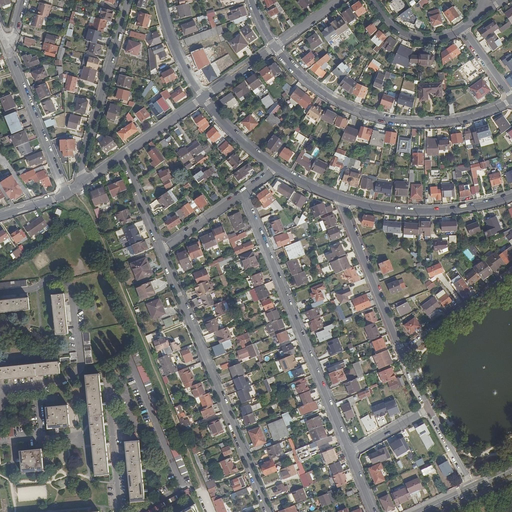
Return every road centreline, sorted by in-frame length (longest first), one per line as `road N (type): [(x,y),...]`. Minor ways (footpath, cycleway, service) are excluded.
road 1 (residential): [(268,511),(162,249)]
road 2 (unclassified): [(348,452),(243,191)]
road 3 (residential): [(511,100),(439,123),(361,113),(327,98),(273,47)]
road 4 (unclassified): [(76,186),(125,0)]
road 5 (residential): [(337,197),(421,212),(511,197)]
road 6 (residential): [(402,353),(337,197)]
road 7 (unclassified): [(7,52),(66,193)]
road 8 (residential): [(511,271),(402,353)]
